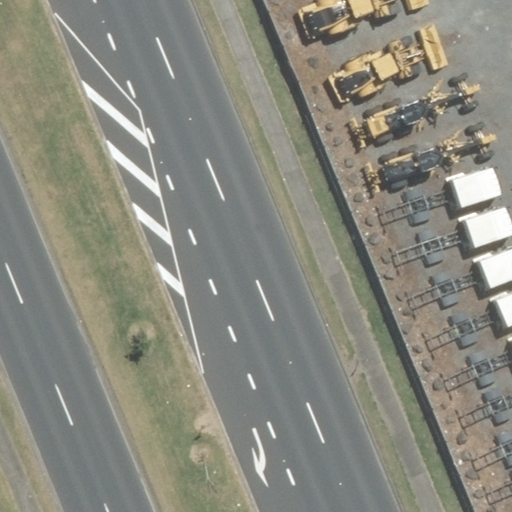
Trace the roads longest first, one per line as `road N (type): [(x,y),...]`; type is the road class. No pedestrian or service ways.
road 1 (primary): [(169,0),(374,511)]
road 2 (primary): [(110,511),(0,237)]
